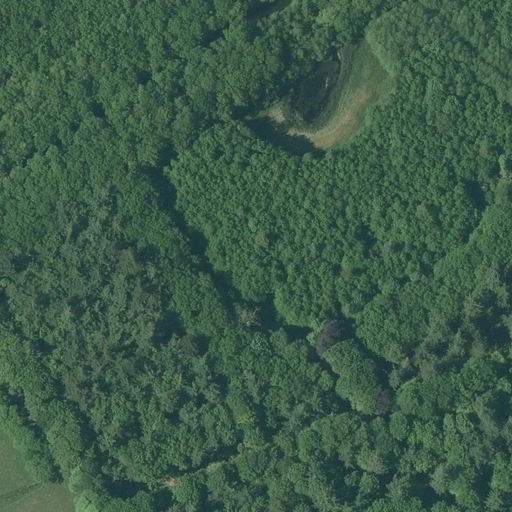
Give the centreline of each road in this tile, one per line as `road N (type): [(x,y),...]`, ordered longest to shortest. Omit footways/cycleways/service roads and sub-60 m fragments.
road 1 (track): [(164,511),(511,381)]
road 2 (track): [(95,511),(85,480),(0,353)]
